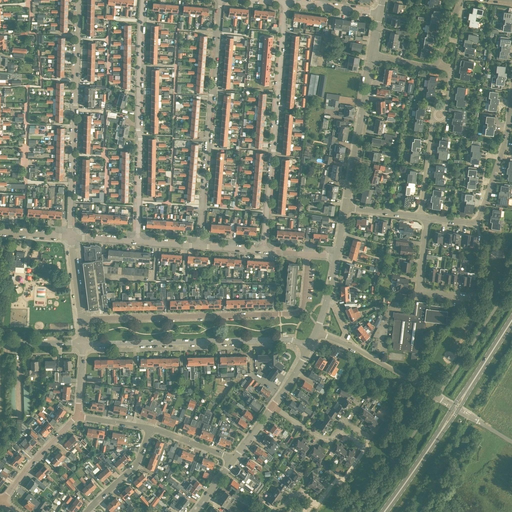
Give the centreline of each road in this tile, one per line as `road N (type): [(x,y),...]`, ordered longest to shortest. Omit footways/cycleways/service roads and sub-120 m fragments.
road 1 (residential): [(80,319),(294,313),(303,304),(307,254)]
road 2 (residential): [(263,250),(285,1)]
road 3 (residential): [(198,246),(220,0)]
road 4 (residential): [(137,241),(142,0)]
road 5 (residential): [(69,236),(78,0)]
road 6 (residential): [(82,343),(288,338),(308,347)]
road 7 (residential): [(427,217),(477,220),(511,93)]
road 8 (residential): [(419,216),(432,120),(446,108),(450,71),(436,62)]
road 9 (tertiary): [(344,207),(371,55)]
road 10 (residential): [(454,408),(342,343)]
road 11 (primary): [(454,408),(384,511)]
